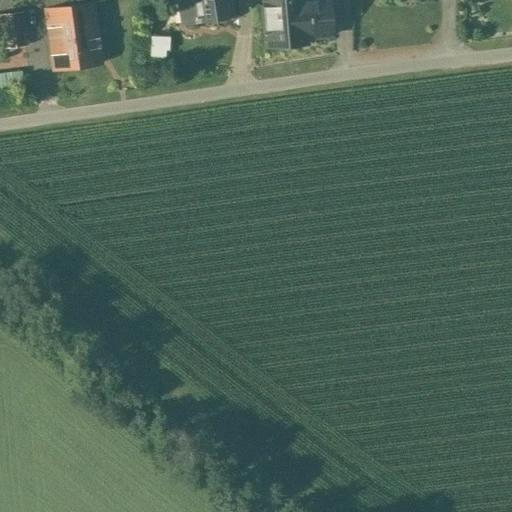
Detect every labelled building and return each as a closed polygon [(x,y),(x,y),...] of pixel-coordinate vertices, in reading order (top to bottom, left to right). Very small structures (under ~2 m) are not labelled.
[(44,0),(46,8),(66,6),(64,0),(44,0)] [(177,0),(181,24),(232,14),(229,0),(177,0)] [(290,0),(265,0),(266,6),(264,6),(267,47),(294,44),(294,39),(331,36),(328,0),(291,4),(290,0)] [(46,8),(45,9),(53,71),(101,64),(93,2),(66,6),(46,8)] [(21,12),(0,15),(0,49),(26,46),(21,12)] [(169,48),(169,35),(151,36),(152,49),(169,48)]
